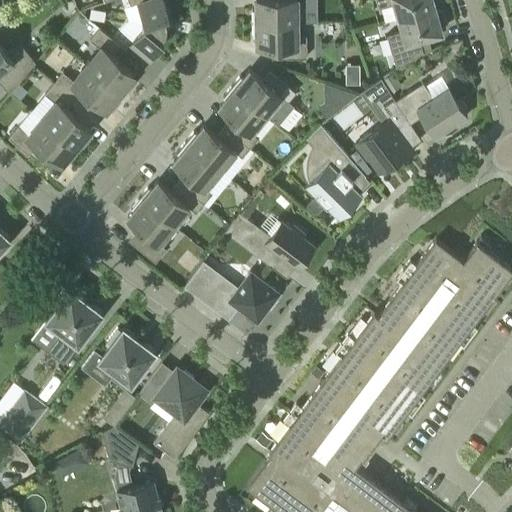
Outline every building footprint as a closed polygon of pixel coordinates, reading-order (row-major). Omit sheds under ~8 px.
[(132,39),(150,54),(163,38),(160,36),(163,33),(163,32),(166,25),(165,18),(164,14),(168,13),(163,0),(128,0),(130,4),(138,1),(145,20),(141,21),(144,24),(132,39)] [(252,8),(252,21),(297,21),(296,0),(255,0),(256,8),(252,8)] [(376,0),(379,7),(394,3),(398,16),(435,6),(433,0),(376,0)] [(436,10),(435,6),(398,16),(402,29),(386,34),(396,67),(423,52),(419,37),(442,30),(441,29),(446,27),(440,9),(436,10)] [(252,21),(252,35),(256,35),(256,45),(280,45),(280,57),(306,57),(306,35),(297,35),(297,21),(252,21)] [(87,64),(123,94),(135,80),(131,77),(134,73),(118,60),(119,59),(111,53),(119,44),(99,27),(89,39),(100,48),(87,64)] [(9,92),(35,61),(20,42),(7,52),(0,42),(0,70),(1,70),(13,85),(8,91),(9,92)] [(54,82),(74,99),(81,90),(88,96),(89,95),(105,109),(108,105),(112,108),(123,94),(87,64),(74,80),(63,71),(54,82)] [(231,85),(266,113),(278,124),(294,104),(288,100),(296,91),(276,75),(268,84),(249,69),(243,77),(240,75),(231,85)] [(42,118),(78,148),(90,134),(86,131),(89,128),(73,114),(74,113),(66,107),(74,99),(54,82),(44,93),(55,102),(42,118)] [(433,97),(425,85),(423,82),(395,100),(410,122),(420,115),(434,136),(467,115),(464,110),(467,108),(460,97),(457,99),(448,86),(433,97)] [(237,121),(230,130),(249,147),(257,137),(250,132),(266,113),(231,85),(223,95),(225,98),(219,106),(237,121)] [(410,122),(395,100),(389,89),(374,100),(388,118),(355,142),(367,157),(368,157),(379,171),(393,161),(395,164),(414,150),(399,130),(410,122)] [(8,137),(17,144),(28,154),(36,144),(43,150),(44,149),(60,163),(63,159),(67,162),(78,148),(42,118),(29,134),(18,125),(8,137)] [(305,168),(308,180),(304,184),(339,217),(362,193),(354,185),(364,175),(365,174),(320,122),(305,138),(311,144),(306,156),(305,168)] [(185,140),(230,178),(253,150),(249,147),(230,130),(222,139),(203,124),(197,132),(194,130),(185,140)] [(191,176),(184,186),(204,202),(208,206),(230,178),(185,140),(177,151),(179,153),(173,161),(191,176)] [(148,185),(139,196),(174,224),(189,206),(196,212),(204,202),(184,186),(176,195),(157,180),(151,188),(148,185)] [(159,242),(174,224),(139,196),(131,206),(134,209),(127,217),(145,232),(135,244),(155,261),(166,247),(159,242)] [(278,252),(298,266),(314,245),(301,236),(304,233),(293,224),(290,227),(281,220),(270,234),(239,211),(225,230),(269,264),(278,252)] [(9,238),(0,228),(0,253),(10,243),(7,241),(9,238)] [(481,236),(477,241),(476,240),(471,247),(463,258),(435,237),(415,264),(410,260),(411,259),(410,259),(396,278),(397,278),(402,281),(377,314),(374,311),(354,337),(349,333),(349,332),(334,351),(335,352),(336,351),(340,355),(302,406),(297,402),(297,401),(282,420),(283,421),(283,420),(288,424),(268,450),(270,452),(264,460),(247,483),(273,503),(269,508),(268,507),(268,508),(273,511),(417,511),(411,507),(410,508),(402,502),(403,501),(360,469),(369,457),(364,454),(366,452),(363,451),(377,432),(380,434),(381,432),(385,435),(405,409),(410,413),(410,414),(425,395),(424,394),(424,395),(419,391),(457,340),(462,344),(463,345),(477,326),(476,325),(476,326),(471,322),(511,267),(486,247),(490,243),(491,242),(481,234),(480,235),(481,236)] [(203,259),(184,285),(228,318),(238,306),(257,320),(268,306),(270,307),(278,297),(275,296),(279,291),(250,270),(234,291),(212,275),(216,269),(203,259)] [(102,311),(85,298),(70,287),(68,290),(65,288),(52,303),(55,306),(46,319),(62,331),(47,350),(63,362),(102,311)] [(155,350),(137,337),(123,326),(120,329),(117,327),(105,343),(108,345),(98,358),(130,382),(155,350)] [(153,441),(174,457),(208,411),(196,401),(203,392),(195,386),(198,383),(192,379),(194,377),(184,369),(182,371),(177,367),(161,388),(149,378),(160,363),(161,363),(162,361),(161,361),(138,392),(152,402),(159,393),(178,408),(153,441)] [(324,368),(317,362),(311,369),(319,375),(324,368)] [(135,395),(124,387),(103,415),(114,424),(135,395)] [(46,405),(43,403),(25,389),(0,421),(0,423),(20,439),(46,405)] [(101,430),(102,434),(108,458),(132,465),(138,442),(114,424),(101,430)] [(61,474),(87,459),(78,444),(53,459),(61,474)] [(117,489),(116,489),(120,506),(119,506),(120,511),(161,511),(160,508),(161,508),(159,496),(157,497),(153,480),(132,485),(129,471),(116,467),(114,475),(117,489)] [(104,499),(106,511),(114,511),(111,497),(104,499)]
